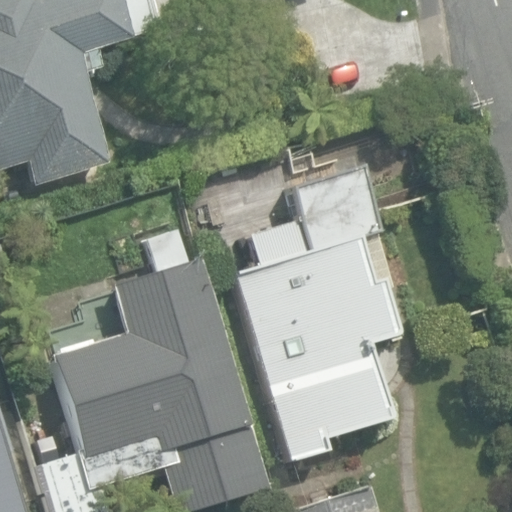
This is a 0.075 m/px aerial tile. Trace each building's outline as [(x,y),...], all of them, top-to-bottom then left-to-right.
[(0,0),(0,168),(18,162),(26,187),(102,163),(74,73),(90,68),(85,52),(154,30),(144,0),(28,0),(18,3),(16,0),(0,0)] [(230,0),(233,9),(257,0),(230,0)] [(224,277),(278,467),(321,455),(316,437),(378,420),(358,348),(391,339),(375,282),(363,285),(351,242),(363,238),(345,173),(280,192),(289,222),(238,236),(248,270),(224,277)] [(28,467),(42,511),(100,511),(93,488),(154,469),(167,511),(182,511),(256,490),(185,263),(181,264),(170,230),(139,240),(149,273),(103,287),(118,335),(44,358),(74,453),(28,467)] [(0,511),(10,511),(0,475),(0,511)] [(366,511),(359,487),(279,511),(366,511)]
